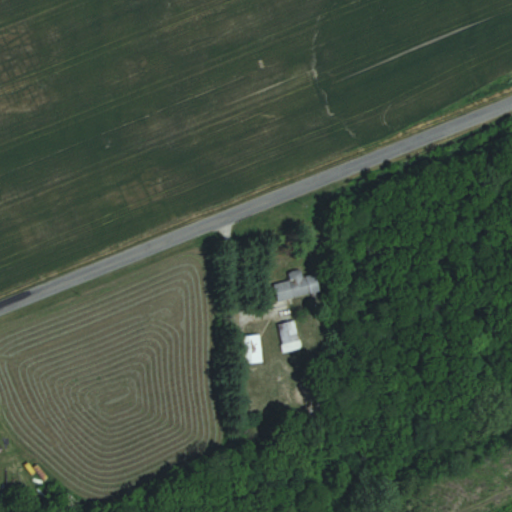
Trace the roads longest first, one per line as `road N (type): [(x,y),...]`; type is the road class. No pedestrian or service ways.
road 1 (residential): [(0,303),(511,99)]
road 2 (residential): [(219,216),(235,306),(250,315),(278,306)]
